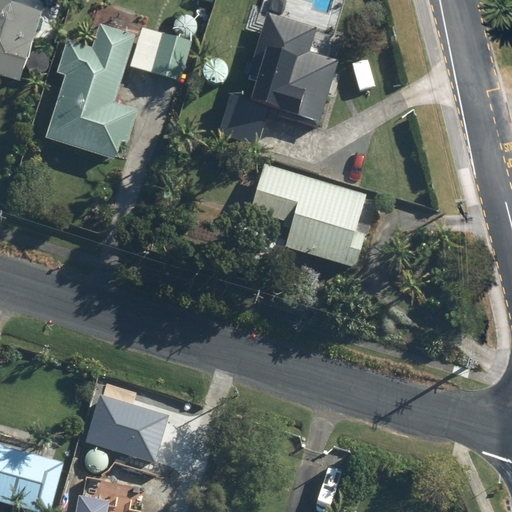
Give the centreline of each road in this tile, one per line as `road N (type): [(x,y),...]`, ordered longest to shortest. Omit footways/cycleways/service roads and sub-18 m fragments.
road 1 (tertiary): [(0,280),(511,436)]
road 2 (residential): [(511,205),(459,0)]
